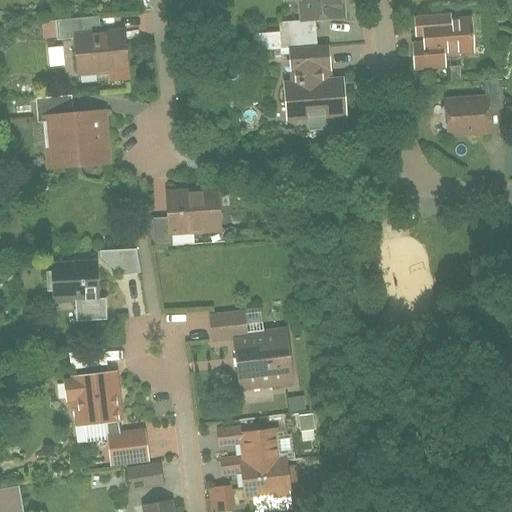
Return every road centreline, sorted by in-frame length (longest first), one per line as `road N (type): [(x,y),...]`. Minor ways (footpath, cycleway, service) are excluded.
road 1 (residential): [(511,180),(444,181),(404,162),(382,0)]
road 2 (residential): [(189,511),(181,413),(151,332)]
road 3 (residential): [(155,0),(163,91),(152,143)]
